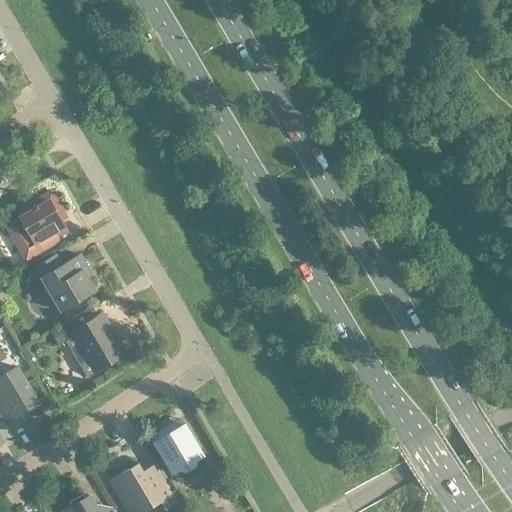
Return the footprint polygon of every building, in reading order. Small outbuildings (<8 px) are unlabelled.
[(51,191),(31,203),(34,208),(7,224),(18,243),(17,243),(26,260),(58,241),(55,236),(66,230),(56,212),(61,209),(51,191)] [(34,266),(60,310),(95,290),(83,270),(88,268),(79,254),(61,265),(55,254),(34,266)] [(74,335),(82,348),(111,332),(101,314),(102,314),(101,313),(79,326),(74,316),(50,331),(58,345),(59,345),(59,344),(74,335)] [(123,353),(111,332),(82,348),(95,369),(94,370),(94,371),(125,353),(124,352),(123,353)] [(30,346),(22,351),(28,361),(37,356),(30,346)] [(0,412),(3,418),(19,408),(22,413),(38,404),(38,403),(46,398),(34,377),(26,382),(16,366),(0,376),(0,412)] [(184,425),(155,442),(172,471),(179,467),(185,469),(193,464),(194,458),(201,454),(184,425)] [(177,501),(155,465),(155,464),(155,463),(142,471),(138,464),(138,463),(138,462),(109,480),(109,481),(112,479),(131,511),(141,511),(160,501),(165,509),(178,502),(177,501)] [(98,511),(89,496),(61,511),(112,511),(111,509),(106,511),(98,511)]
